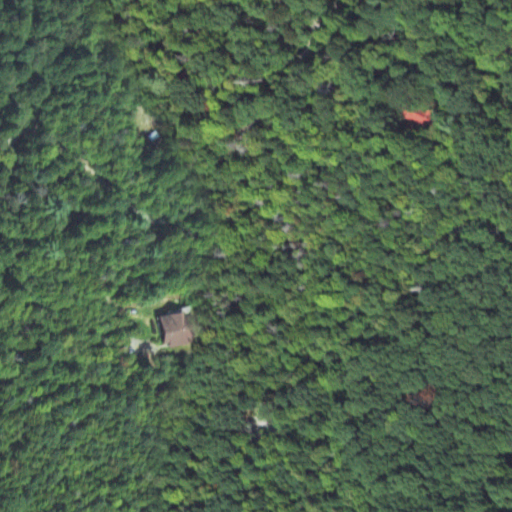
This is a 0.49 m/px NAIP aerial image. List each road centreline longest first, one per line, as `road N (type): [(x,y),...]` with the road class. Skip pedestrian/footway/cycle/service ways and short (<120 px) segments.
road 1 (residential): [(260,431),(0,379)]
road 2 (track): [(260,431),(417,436),(511,451)]
